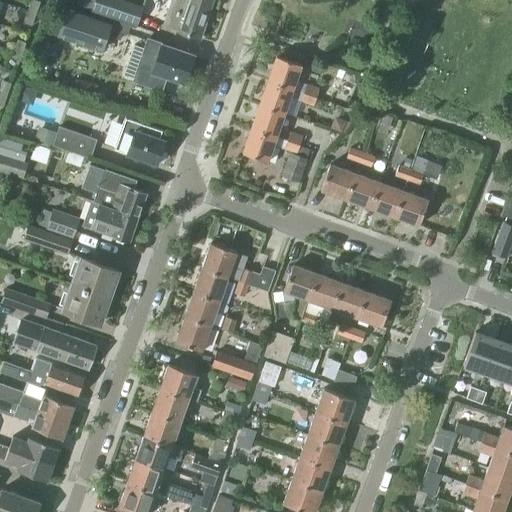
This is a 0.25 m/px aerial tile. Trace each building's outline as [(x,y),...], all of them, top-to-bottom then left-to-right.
[(34,0),(31,0),(27,11),(36,14),(40,2),(34,0)] [(77,0),(76,5),(137,25),(143,7),(121,0),(77,0)] [(209,9),(182,0),(171,0),(163,25),(170,27),(169,29),(199,39),(209,9)] [(182,0),(209,9),(212,0),(182,0)] [(48,32),(101,50),(110,24),(56,6),(48,32)] [(36,14),(27,11),(23,23),(31,26),(36,14)] [(17,39),(13,51),(21,54),(25,42),(17,39)] [(184,83),(194,56),(161,45),(160,47),(147,43),(135,80),(160,88),(164,76),(184,83)] [(134,44),(125,74),(133,76),(142,47),(134,44)] [(21,54),(13,51),(9,63),(17,66),(21,54)] [(276,56),(268,78),(293,87),(292,89),(303,93),(306,85),(306,84),(295,80),(300,65),(276,56)] [(268,78),(260,102),(284,111),(289,97),(300,101),(303,93),(292,89),(293,87),(268,78)] [(2,80),(0,87),(0,92),(7,95),(11,83),(2,80)] [(306,85),(303,93),(316,97),(319,89),(306,85)] [(316,97),(303,93),(300,101),(313,105),(316,97)] [(284,111),(260,102),(251,128),(275,137),(284,111)] [(113,149),(156,164),(165,140),(160,138),(162,130),(124,117),(113,149)] [(36,139),(52,144),(56,129),(40,124),(36,139)] [(52,145),(90,159),(96,140),(58,126),(52,145)] [(275,137),(251,128),(242,152),(267,161),(272,145),(284,149),(286,141),(275,137)] [(286,141),(299,145),(302,137),(289,133),(286,141)] [(22,144),(0,137),(0,154),(23,161),(26,152),(20,150),(22,144)] [(286,141),(284,149),(296,153),(299,145),(286,141)] [(346,157),(358,162),(362,152),(349,148),(346,157)] [(394,175),(406,179),(416,155),(403,150),(394,175)] [(362,152),(358,162),(371,166),(374,157),(362,152)] [(290,153),(281,176),(299,182),(307,159),(290,153)] [(0,154),(0,171),(21,177),(25,162),(23,161),(0,154)] [(406,179),(419,184),(428,159),(416,155),(406,179)] [(320,190),(346,199),(355,173),(329,164),(320,190)] [(105,169),(93,201),(138,217),(146,193),(129,187),(131,179),(105,169)] [(346,199),(369,208),(379,182),(355,173),(346,199)] [(369,208),(394,217),(403,191),(379,182),(369,208)] [(427,200),(403,191),(394,217),(418,225),(427,200)] [(93,201),(92,200),(83,225),(129,242),(138,217),(93,201)] [(511,202),(506,200),(501,215),(511,219),(511,202)] [(46,228),(72,237),(79,218),(52,209),(46,228)] [(511,226),(503,223),(492,252),(505,257),(511,238),(511,226)] [(24,238),(67,253),(71,240),(28,225),(24,238)] [(210,243),(201,268),(227,277),(236,252),(210,243)] [(80,258),(71,285),(108,298),(118,270),(80,258)] [(308,299),(309,300),(318,274),(292,265),(283,290),(296,295),(290,312),(293,317),(301,320),(305,311),(303,310),(308,299)] [(243,269),(239,281),(247,284),(248,285),(268,292),(275,271),(262,267),(260,274),(243,269)] [(201,268),(193,292),(219,301),(227,277),(201,268)] [(309,300),(332,308),(342,283),(318,274),(309,300)] [(247,284),(239,281),(234,293),(244,296),(248,285),(247,284)] [(332,308),(357,317),(366,292),(342,283),(332,308)] [(108,298),(71,285),(62,311),(100,323),(108,298)] [(1,302),(45,317),(49,303),(6,289),(1,302)] [(193,292),(184,317),(210,326),(219,301),(193,292)] [(366,292),(357,317),(381,326),(390,300),(366,292)] [(305,311),(301,320),(313,325),(316,315),(305,311)] [(220,329),(230,333),(235,320),(225,316),(220,329)] [(210,326),(184,317),(176,341),(201,350),(210,326)] [(13,342),(87,368),(95,345),(21,319),(13,342)] [(336,333),(349,338),(352,328),(340,323),(336,333)] [(352,328),(349,338),(361,342),(365,333),(352,328)] [(264,355),(284,363),(293,338),(272,331),(264,355)] [(462,365),(484,373),(496,339),(474,331),(462,365)] [(504,380),(511,357),(511,344),(496,339),(484,373),(504,380)] [(243,360),(255,364),(261,345),(250,341),(243,360)] [(212,366),(250,379),(255,364),(243,360),(217,351),(212,366)] [(0,368),(0,371),(38,385),(44,384),(77,395),(84,374),(51,363),(36,358),(31,371),(3,361),(0,368)] [(324,376),(333,380),(339,363),(327,359),(326,360),(330,361),(324,376)] [(168,364),(159,388),(188,398),(197,401),(201,390),(192,387),(196,374),(168,364)] [(337,369),(333,381),(352,388),(356,377),(337,369)] [(229,387),(242,392),(246,383),(232,378),(229,387)] [(258,381),(255,390),(268,395),(271,386),(258,381)] [(0,383),(0,396),(67,422),(74,405),(43,394),(41,400),(24,394),(24,392),(0,383)] [(473,401),(478,389),(470,386),(465,398),(473,401)] [(159,388),(151,411),(180,421),(188,398),(159,388)] [(323,388),(315,412),(345,422),(348,415),(354,399),(323,388)] [(486,392),(478,389),(473,401),(482,404),(486,392)] [(268,395),(255,390),(251,400),(265,405),(268,395)] [(67,422),(0,396),(0,412),(14,417),(27,421),(29,418),(34,419),(31,428),(62,438),(67,422)] [(227,402),(223,411),(238,416),(241,406),(227,402)] [(151,411),(143,436),(171,446),(180,421),(151,411)] [(238,416),(223,411),(220,420),(234,425),(238,416)] [(315,412),(307,434),(338,445),(343,430),(342,430),(345,422),(315,412)] [(451,430),(480,441),(511,452),(511,428),(503,425),(499,438),(484,433),(484,431),(455,421),(451,430)] [(242,427),(239,436),(252,441),(255,431),(242,427)] [(307,434),(299,457),(329,468),(332,460),(338,445),(307,434)] [(215,435),(207,459),(221,463),(229,440),(215,435)] [(12,436),(8,448),(53,465),(59,447),(28,436),(26,441),(12,436)] [(143,436),(135,460),(163,470),(168,456),(180,460),(183,450),(171,446),(143,436)] [(252,441),(239,436),(236,446),(249,450),(252,441)] [(492,455),(488,468),(511,476),(511,452),(480,441),(477,450),(492,455)] [(8,448),(0,444),(0,458),(18,465),(16,470),(47,481),(53,465),(8,448)] [(221,463),(207,459),(195,454),(190,467),(217,476),(221,463)] [(431,454),(426,469),(434,472),(439,457),(431,454)] [(299,457),(291,480),(321,491),(327,476),(326,475),(329,468),(299,457)] [(135,460),(127,482),(155,492),(163,470),(135,460)] [(468,474),(465,484),(506,499),(511,483),(511,476),(488,468),(484,480),(468,474)] [(313,511),(321,491),(291,480),(283,503),(307,511),(313,511)] [(220,490),(234,495),(237,485),(223,481),(220,490)] [(148,511),(155,492),(127,482),(118,506),(134,511),(148,511)] [(162,494),(185,502),(189,491),(166,482),(162,494)] [(477,498),(472,511),(475,511),(501,511),(506,499),(465,484),(462,492),(477,498)] [(0,511),(35,511),(39,502),(2,489),(0,493),(0,511)] [(418,490),(411,508),(419,511),(426,493),(418,490)] [(194,495),(191,504),(205,509),(208,500),(194,495)]
